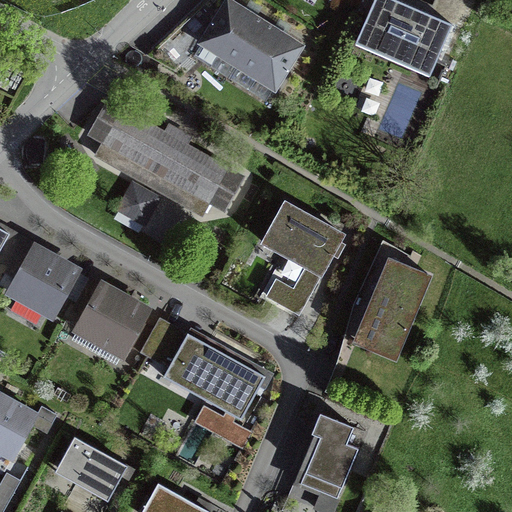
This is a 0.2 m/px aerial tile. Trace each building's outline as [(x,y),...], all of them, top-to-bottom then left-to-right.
[(202,42),(228,0),(227,0),(203,0),(145,54),(174,71),(202,42)] [(228,0),(202,42),(238,64),(264,23),(228,0)] [(452,24),(428,14),(397,0),(373,0),(357,38),(432,71),(452,24)] [(264,23),(238,64),(274,87),(300,46),(264,23)] [(107,101),(89,132),(104,141),(96,155),(203,215),(211,200),(226,209),(244,178),(107,101)] [(159,201),(139,190),(129,208),(149,219),(159,201)] [(285,202),(263,242),(321,274),(343,234),(285,202)] [(0,227),(0,249),(9,233),(0,227)] [(18,279),(11,291),(52,313),(76,270),(22,240),(4,272),(18,279)] [(389,258),(354,341),(395,358),(430,275),(389,258)] [(276,280),(268,295),(286,306),(295,290),(276,280)] [(146,309),(102,285),(78,328),(122,353),(146,309)] [(265,375),(188,332),(163,376),(241,419),(265,375)] [(36,414),(0,393),(0,450),(11,457),(36,414)] [(319,440),(301,482),(324,492),(337,498),(358,448),(347,443),(354,426),(320,412),(312,432),(320,436),(318,440),(319,440)] [(74,435),(58,464),(79,475),(75,482),(108,500),(127,465),(74,435)] [(25,480),(11,473),(0,493),(0,507),(7,511),(25,480)] [(210,511),(211,511),(158,482),(150,496),(147,494),(138,511),(210,511)]
